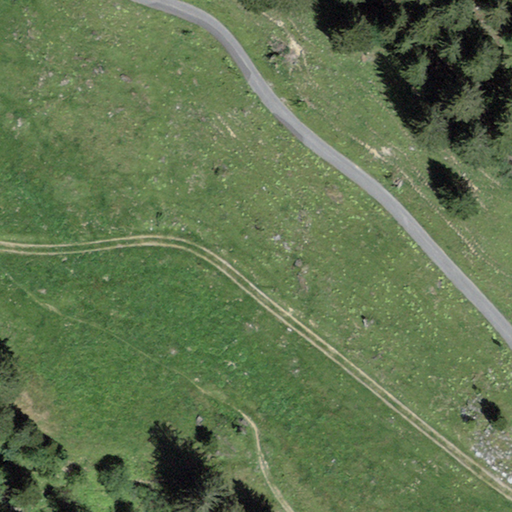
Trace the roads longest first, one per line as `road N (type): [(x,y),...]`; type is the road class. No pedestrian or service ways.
road 1 (track): [(0,244),(182,241),(511,494)]
road 2 (unclassified): [(129,0),(212,33),(262,109),(407,228),(511,346)]
